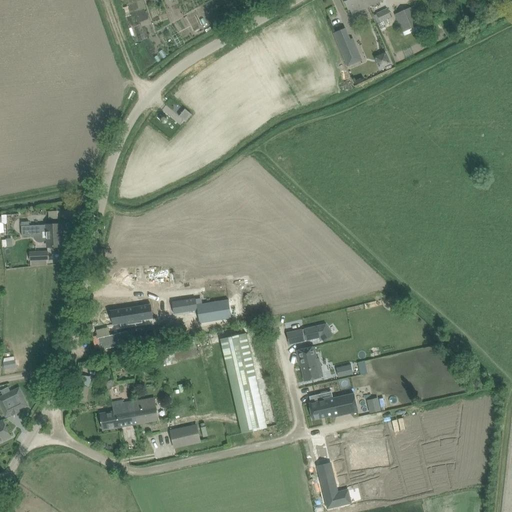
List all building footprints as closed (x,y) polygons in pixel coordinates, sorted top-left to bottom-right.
[(369,7),(365,0),(343,0),(348,10),(350,9),(352,15),(369,7)] [(413,6),(395,15),(403,32),(421,24),(413,6)] [(376,13),(381,22),(391,17),(387,8),(376,13)] [(353,38),(339,44),(345,60),(347,59),(359,54),(353,38)] [(390,65),(386,53),(374,57),(377,69),(390,65)] [(158,117),(171,125),(177,114),(164,107),(158,117)] [(185,109),(179,116),(186,122),(192,114),(185,109)] [(61,238),(61,224),(22,226),(22,236),(46,235),(47,246),(52,246),(61,246),(61,244),(63,244),(64,243),(64,239),(63,237),(61,238)] [(30,259),(47,258),(46,251),(35,252),(30,252),(30,259)] [(197,305),(196,298),(172,302),(174,314),(198,310),(197,305)] [(229,300),(197,305),(198,310),(200,323),(232,318),(229,300)] [(151,304),(110,311),(113,325),(153,318),(151,304)] [(333,335),(326,324),(287,333),(289,344),(318,338),(321,342),(323,340),(324,341),(333,335)] [(247,334),(221,339),(242,433),(267,427),(247,334)] [(123,338),(94,344),(96,356),(126,350),(123,338)] [(173,361),(197,355),(194,343),(170,348),(173,361)] [(314,346),(297,350),(300,366),(301,365),(305,381),(321,378),(321,376),(323,375),(319,358),(317,358),(314,346)] [(118,364),(126,363),(126,364),(137,363),(136,355),(125,357),(124,353),(116,354),(118,364)] [(3,358),(5,369),(17,367),(15,359),(11,360),(11,357),(3,358)] [(363,382),(369,380),(365,361),(359,363),(363,382)] [(351,364),(336,368),(339,378),(353,374),(351,364)] [(76,400),(84,402),(87,386),(79,384),(76,400)] [(2,396),(0,396),(0,406),(6,417),(11,414),(12,416),(14,415),(21,411),(20,409),(24,408),(28,406),(24,397),(23,395),(19,388),(11,392),(8,387),(1,391),(3,395),(2,396)] [(320,394),(310,396),(311,403),(309,404),(313,420),(331,415),(331,417),(358,411),(354,393),(322,401),(320,394)] [(153,397),(132,401),(133,408),(135,408),(137,423),(158,419),(153,397)] [(377,398),(368,400),(371,413),(378,412),(380,411),(377,398)] [(133,408),(132,401),(123,403),(122,400),(112,402),(113,411),(99,414),(102,429),(137,423),(135,408),(133,408)] [(3,419),(0,420),(0,441),(11,436),(3,419)] [(196,425),(171,430),(174,447),(200,441),(196,425)] [(361,448),(349,450),(352,469),(364,467),(365,469),(388,465),(384,443),(361,446),(361,448)] [(351,502),(348,490),(337,492),(334,476),(321,479),(328,508),(351,502)]
